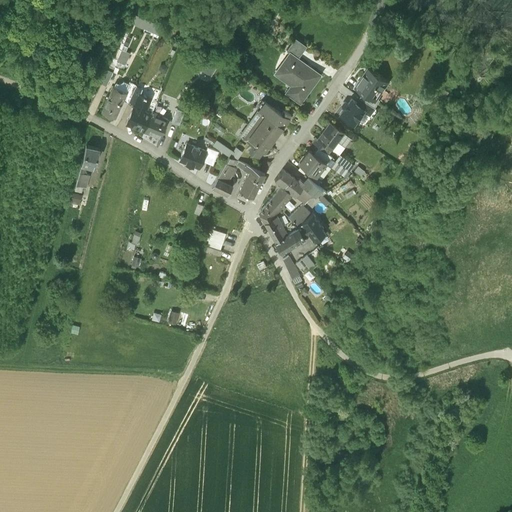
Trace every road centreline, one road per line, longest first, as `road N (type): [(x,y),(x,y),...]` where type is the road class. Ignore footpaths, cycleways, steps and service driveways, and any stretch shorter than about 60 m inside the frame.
road 1 (unclassified): [(252,214),(200,345),(115,511)]
road 2 (unclassified): [(252,214),(272,172),(364,42),(380,0)]
road 3 (track): [(315,329),(355,366),(395,378),(511,355)]
road 4 (unclassified): [(88,118),(252,214)]
road 5 (track): [(252,214),(315,329)]
